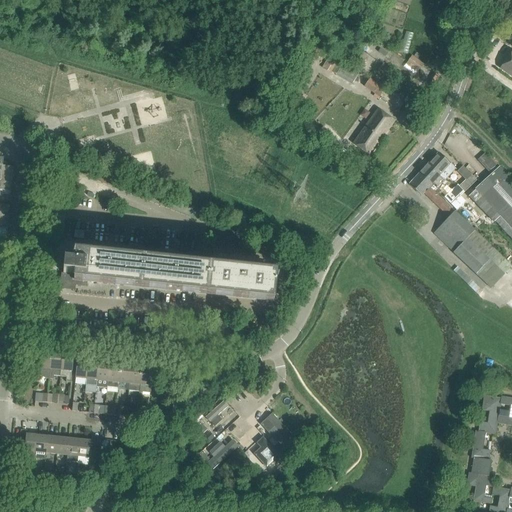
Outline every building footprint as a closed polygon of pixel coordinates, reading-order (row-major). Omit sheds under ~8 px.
[(511,52),(500,68),(511,76),(511,52)] [(364,61),(359,57),(352,68),(352,69),(358,72),(364,61)] [(419,69),(423,64),(413,57),(410,62),(419,69)] [(330,58),(324,68),(331,72),(337,62),(330,58)] [(352,85),(358,73),(343,64),(336,75),(352,85)] [(390,80),(394,75),(383,65),(379,70),(390,80)] [(434,86),(437,81),(440,76),(434,72),(429,83),(434,86)] [(364,86),(379,98),(385,90),(369,79),(364,86)] [(353,144),(369,156),(394,121),(378,110),(353,144)] [(323,139),(322,140),(326,145),(332,139),(328,134),(326,136),(323,133),(320,136),(323,139)] [(476,190),(469,198),(493,223),(495,222),(500,217),(511,229),(511,180),(499,167),(486,152),(478,143),(469,151),(477,160),(491,175),(475,189),(476,190)] [(438,152),(427,164),(444,180),(455,169),(438,152)] [(139,173),(155,170),(151,153),(141,155),(143,162),(137,163),(139,173)] [(60,167),(65,169),(69,158),(65,156),(60,167)] [(69,158),(65,169),(71,171),(75,160),(69,158)] [(80,162),(75,160),(71,171),(76,173),(80,162)] [(76,173),(81,175),(85,164),(80,162),(76,173)] [(91,166),(85,164),(81,175),(86,177),(91,166)] [(427,164),(420,173),(433,184),(441,192),(445,188),(442,185),(445,181),(444,180),(427,164)] [(86,177),(92,179),(96,168),(91,166),(86,177)] [(462,166),(456,173),(464,181),(458,187),(464,193),(476,181),(462,166)] [(96,168),(92,179),(97,181),(101,170),(96,168)] [(106,172),(101,170),(97,181),(102,183),(106,172)] [(112,174),(106,172),(102,183),(107,185),(112,174)] [(409,185),(421,196),(424,193),(449,217),(433,233),(454,252),(453,253),(481,279),(495,265),(504,274),(511,266),(475,231),(455,212),(437,195),(439,193),(440,194),(441,192),(433,184),(420,173),(409,185)] [(107,185),(113,188),(118,176),(112,174),(107,185)] [(113,188),(118,190),(123,178),(118,176),(113,188)] [(118,190),(124,192),(128,181),(123,178),(118,190)] [(124,192),(129,194),(133,183),(128,181),(124,192)] [(138,184),(133,183),(129,194),(134,196),(138,184)] [(134,196),(139,198),(144,187),(138,184),(134,196)] [(444,197),(443,199),(450,206),(452,205),(464,193),(458,187),(457,186),(444,197)] [(139,198),(145,200),(149,189),(144,187),(139,198)] [(0,196),(11,197),(11,191),(0,189),(0,196)] [(145,200),(150,202),(154,191),(149,189),(145,200)] [(150,202),(155,204),(159,193),(154,191),(150,202)] [(155,204),(160,206),(165,195),(159,193),(155,204)] [(160,206),(165,208),(170,197),(165,195),(160,206)] [(165,208),(171,210),(175,199),(170,197),(165,208)] [(171,210),(176,212),(180,201),(175,199),(171,210)] [(176,212),(181,214),(186,203),(180,201),(176,212)] [(181,214),(186,216),(191,205),(189,204),(186,203),(181,214)] [(186,216),(192,218),(196,207),(191,205),(186,216)] [(192,218),(197,220),(201,209),(196,207),(192,218)] [(197,220),(202,222),(207,211),(201,209),(197,220)] [(207,211),(202,222),(208,225),(212,213),(207,211)] [(511,229),(500,217),(495,222),(511,240),(511,229)] [(66,251),(65,261),(63,273),(64,274),(63,284),(87,287),(88,281),(274,301),(276,276),(207,268),(77,255),(78,253),(66,251)] [(481,279),(491,288),(504,274),(495,265),(481,279)] [(49,379),(52,353),(41,352),(39,374),(45,379),(49,379)] [(53,376),(60,377),(63,354),(52,353),(49,379),(53,380),(53,376)] [(71,383),(71,378),(74,355),(63,354),(60,377),(60,382),(71,383)] [(77,362),(75,378),(86,379),(85,385),(86,385),(88,363),(77,362)] [(88,363),(86,385),(96,386),(98,364),(88,363)] [(107,388),(107,387),(109,365),(98,364),(96,386),(107,388)] [(118,388),(118,383),(120,366),(109,365),(107,387),(118,388)] [(128,391),(131,367),(120,366),(118,383),(129,384),(128,391)] [(131,367),(128,391),(135,392),(135,390),(139,390),(142,368),(131,367)] [(142,368),(139,390),(144,390),(144,392),(150,393),(151,386),(151,381),(153,369),(142,368)] [(479,422),(478,431),(492,435),(493,435),(495,435),(497,424),(500,410),(500,405),(502,397),(501,397),(501,398),(484,396),(481,411),(489,412),(487,423),(479,422)] [(500,410),(497,424),(511,426),(511,398),(502,397),(500,405),(510,406),(509,411),(500,410)] [(222,421),(218,417),(228,407),(223,402),(205,419),(214,429),(222,421)] [(292,437),(272,414),(267,419),(257,428),(272,445),(278,440),(283,445),(292,437)] [(195,426),(203,434),(207,430),(200,422),(195,426)] [(489,460),(492,435),(478,431),(478,432),(475,431),(471,457),(489,460)] [(237,443),(227,433),(208,452),(213,457),(210,460),(214,465),(237,443)] [(20,441),(18,459),(26,460),(25,465),(34,466),(34,461),(34,459),(37,436),(36,434),(33,434),(32,435),(26,435),(25,442),(20,441)] [(37,436),(34,459),(45,460),(46,454),(47,437),(37,436)] [(58,438),(47,437),(46,454),(57,455),(58,438)] [(291,449),(299,442),(296,438),(295,437),(287,444),(291,449)] [(57,455),(67,456),(69,439),(58,438),(57,455)] [(77,464),(78,464),(80,440),(69,439),(67,456),(67,463),(72,463),(72,462),(77,463),(77,464)] [(269,458),(275,453),(262,439),(250,451),(270,473),(277,466),(269,458)] [(88,465),(88,466),(94,467),(94,462),(99,462),(101,448),(100,448),(90,447),(91,441),(80,440),(78,464),(88,465)] [(281,457),(287,452),(283,448),(278,442),(272,447),(281,457)] [(205,463),(209,459),(202,451),(197,456),(205,463)] [(471,457),(471,458),(473,459),(471,469),(471,473),(477,474),(488,476),(489,472),(491,461),(488,461),(489,460),(471,457)] [(289,465),(285,461),(277,468),(282,472),(289,465)] [(466,486),(475,487),(477,474),(471,473),(469,473),(466,486)] [(486,486),(493,487),(495,478),(488,477),(477,474),(475,487),(473,502),(489,504),(491,499),(484,498),(486,486)] [(493,487),(492,495),(499,496),(497,508),(490,506),(491,499),(489,504),(490,504),(489,511),(490,511),(505,511),(506,509),(509,497),(510,490),(493,487)]
